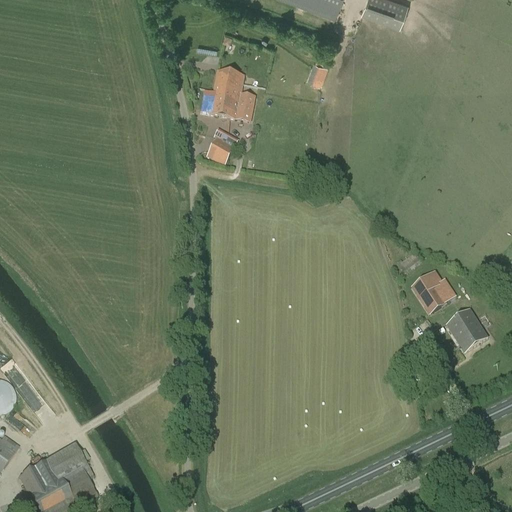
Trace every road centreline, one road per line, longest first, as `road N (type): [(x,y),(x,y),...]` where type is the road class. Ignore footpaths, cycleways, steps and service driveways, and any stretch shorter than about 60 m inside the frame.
road 1 (unclassified): [(189,511),(193,174),(154,0)]
road 2 (primary): [(284,511),(511,404)]
road 3 (unclassified): [(359,511),(511,439)]
